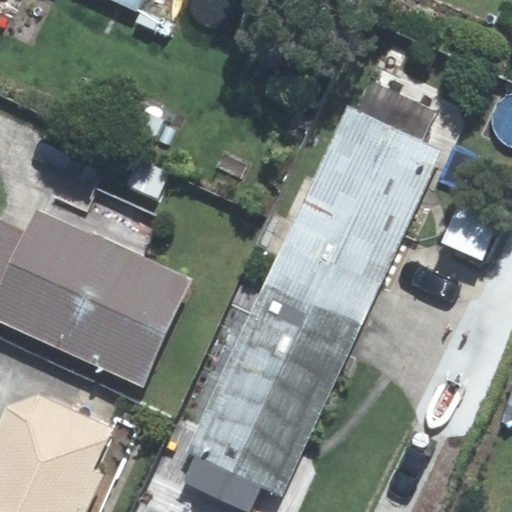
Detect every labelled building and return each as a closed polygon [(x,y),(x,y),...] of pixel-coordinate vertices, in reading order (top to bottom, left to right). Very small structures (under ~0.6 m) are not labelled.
[(129,0),(150,10),(154,0),(129,0)] [(281,281),(376,326),(459,150),(364,105),(281,281)] [(11,309),(8,316),(161,384),(209,279),(57,209),(47,231),(9,214),(0,234),(0,309),(2,305),(11,309)] [(225,223),(208,258),(233,270),(249,233),(225,223)] [(202,449),(210,453),(197,481),(264,511),(276,484),(297,495),(376,326),(281,281),(202,449)] [(0,511),(106,511),(125,472),(114,467),(132,428),(59,394),(26,407),(2,459),(0,458),(0,511)]
